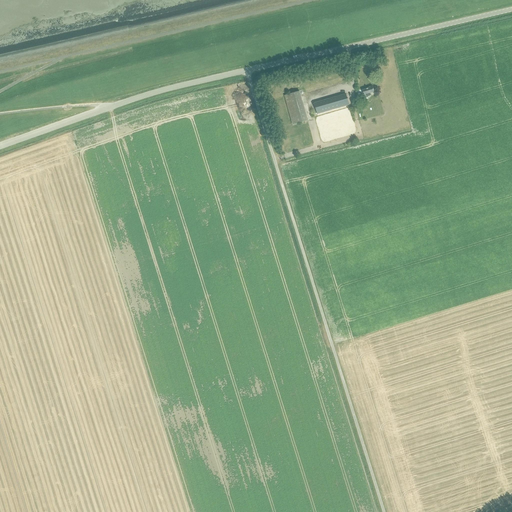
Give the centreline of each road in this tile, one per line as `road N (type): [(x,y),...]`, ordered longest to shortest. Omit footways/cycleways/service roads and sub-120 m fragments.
road 1 (unclassified): [(382,511),(247,70)]
road 2 (tertiary): [(247,70),(511,8)]
road 3 (tertiary): [(0,146),(247,70)]
